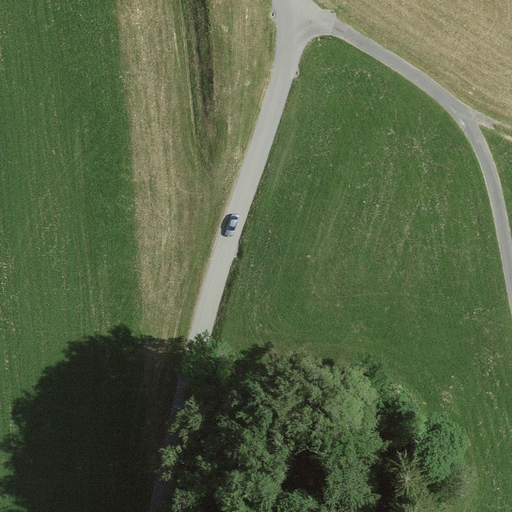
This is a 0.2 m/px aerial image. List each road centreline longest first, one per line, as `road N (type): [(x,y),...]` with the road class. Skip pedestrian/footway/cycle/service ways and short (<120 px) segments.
road 1 (residential): [(286,0),(302,9),(210,282),(162,511)]
road 2 (track): [(302,9),(406,68),(465,118),(491,171),(511,281)]
